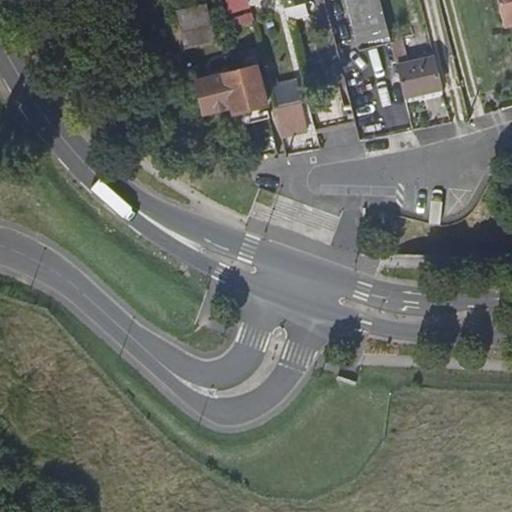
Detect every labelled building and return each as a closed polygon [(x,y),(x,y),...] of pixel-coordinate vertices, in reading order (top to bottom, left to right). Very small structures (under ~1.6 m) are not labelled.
[(249,0),(229,0),(233,12),(252,7),(249,0)] [(347,0),(359,45),(393,36),(383,0),(347,0)] [(511,0),(499,0),(507,27),(511,25),(511,0)] [(178,9),(188,47),(218,39),(208,2),(178,9)] [(436,59),(400,69),(408,98),(444,89),(436,59)] [(260,68),(200,83),(208,115),(236,108),(238,115),(270,107),(260,68)] [(282,129),(289,157),(315,152),(307,123),(282,129)]
